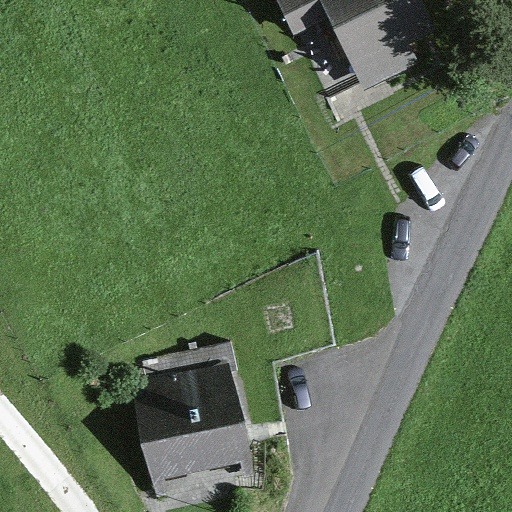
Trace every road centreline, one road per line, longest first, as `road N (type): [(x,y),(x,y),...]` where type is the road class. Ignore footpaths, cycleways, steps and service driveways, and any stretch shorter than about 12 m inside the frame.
road 1 (unclassified): [(340,511),(511,134)]
road 2 (track): [(85,511),(0,406)]
